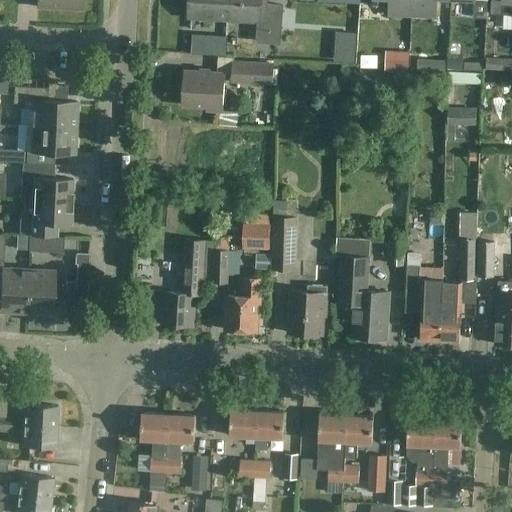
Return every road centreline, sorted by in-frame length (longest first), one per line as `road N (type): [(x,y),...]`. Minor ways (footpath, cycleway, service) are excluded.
road 1 (unclassified): [(490,375),(107,357)]
road 2 (unclassified): [(107,357),(126,40)]
road 3 (unclassified): [(92,511),(107,357)]
road 4 (residential): [(481,511),(490,375)]
road 5 (residential): [(126,40),(0,37)]
